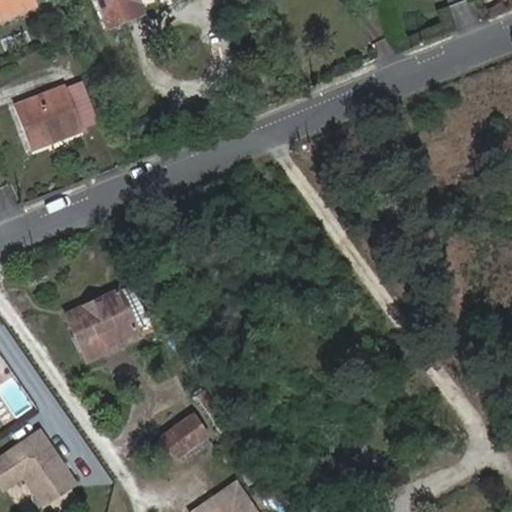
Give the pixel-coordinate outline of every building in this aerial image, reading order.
[(36,0),(0,0),(0,21),(39,6),(36,0)] [(98,0),(109,24),(143,11),(138,0),(98,0)] [(147,20),(143,11),(109,24),(113,33),(147,20)] [(84,84),(70,89),(86,131),(101,126),(84,84)] [(86,131),(70,89),(18,109),(36,150),(86,131)] [(68,318),(72,326),(125,303),(120,294),(68,318)] [(72,326),(89,363),(140,339),(125,303),(72,326)] [(140,339),(89,363),(92,372),(145,349),(140,339)] [(162,440),(177,460),(191,451),(209,439),(194,418),(162,440)] [(45,427),(0,456),(0,480),(8,492),(28,479),(49,510),(85,486),(45,427)] [(177,460),(183,468),(197,459),(191,451),(177,460)]
